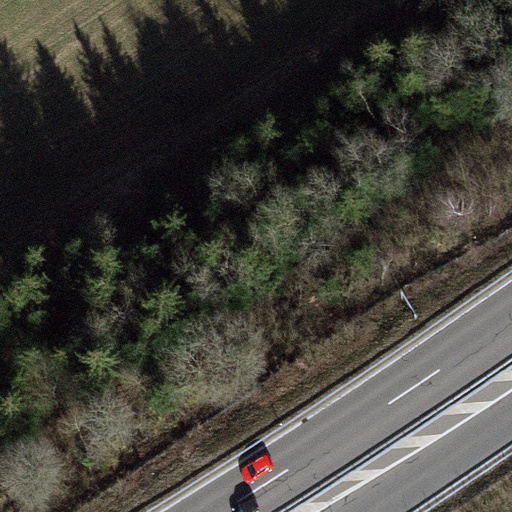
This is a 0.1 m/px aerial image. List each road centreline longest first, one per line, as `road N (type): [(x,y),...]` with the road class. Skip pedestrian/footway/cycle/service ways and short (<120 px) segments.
road 1 (trunk): [(511,320),(222,511)]
road 2 (trunk): [(356,511),(511,407)]
